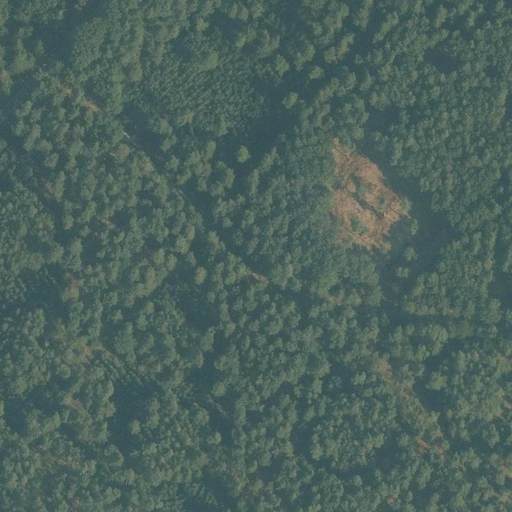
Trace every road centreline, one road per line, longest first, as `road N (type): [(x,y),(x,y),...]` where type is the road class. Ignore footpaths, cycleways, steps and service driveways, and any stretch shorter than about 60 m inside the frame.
road 1 (track): [(53,61),(271,292),(511,335)]
road 2 (track): [(398,317),(245,511)]
road 3 (track): [(511,168),(385,315)]
road 4 (unclassified): [(0,118),(110,0)]
